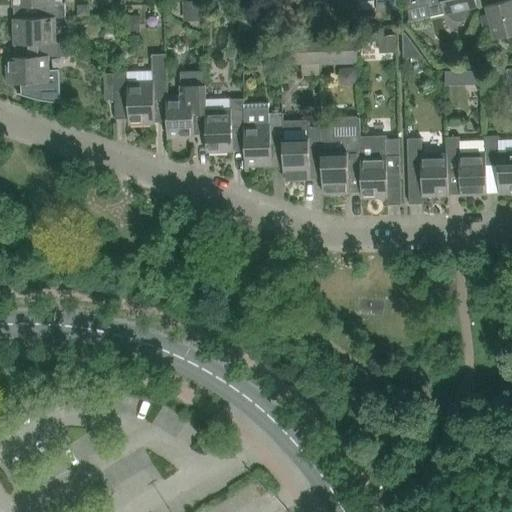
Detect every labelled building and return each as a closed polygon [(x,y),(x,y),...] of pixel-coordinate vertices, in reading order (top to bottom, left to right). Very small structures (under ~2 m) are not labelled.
[(62,0),(13,0),(14,6),(36,5),(36,17),(54,16),(54,17),(66,17),(66,3),(63,3),(62,0)] [(201,0),(182,0),(183,17),(202,16),(201,0)] [(431,16),(448,12),(451,17),(456,20),(461,20),(466,18),(469,13),(469,8),(478,6),(476,0),(407,0),(408,9),(428,4),(431,16)] [(511,0),(508,0),(487,6),(489,14),(481,16),(484,26),(492,24),(496,39),(508,35),(511,45),(511,0)] [(240,9),(238,13),(239,19),(243,21),(248,24),(253,22),(256,17),(254,12),(249,9),(246,7),(240,9)] [(140,14),(127,15),(128,33),(141,33),(140,14)] [(54,16),(36,17),(14,18),(15,44),(38,43),(38,56),(48,55),(48,56),(67,56),(67,41),(55,42),(54,17),(54,16)] [(404,32),(405,57),(424,56),(407,32),(404,32)] [(320,64),(320,61),(320,40),(287,41),(288,64),(320,64)] [(320,40),(320,61),(358,60),(358,40),(320,40)] [(128,72),(128,88),(130,123),(155,122),(155,100),(167,100),(167,96),(168,96),(166,53),(152,54),(153,71),(128,72)] [(49,69),(48,56),(48,55),(38,56),(7,56),(8,83),(21,82),(22,94),(17,92),(17,93),(33,98),(48,101),(65,101),(61,101),(60,69),(49,69)] [(469,70),(469,84),(483,84),(483,70),(469,70)] [(114,72),(115,99),(116,118),(129,118),(129,123),(130,123),(128,88),(128,72),(114,72)] [(182,85),(182,96),(168,96),(167,96),(167,100),(168,137),(194,136),(194,114),(206,114),(206,110),(206,100),(205,84),(182,85)] [(206,110),(206,114),(207,151),(233,150),(232,128),(244,127),(244,124),(246,124),(245,104),(245,98),(231,98),(231,99),(206,100),(206,110)] [(269,112),(269,104),(245,104),(246,124),(244,124),(244,127),(246,165),(272,165),(271,142),(283,142),(283,138),(284,138),(284,121),(283,112),(269,112)] [(323,126),(323,152),(322,152),(322,156),(323,193),(350,193),(349,171),(361,171),(360,155),(362,155),(361,137),(360,116),(333,117),(333,125),(323,126)] [(284,121),(284,138),(283,138),(283,142),(284,179),(311,179),(310,156),(322,156),(322,152),(323,152),(323,126),(310,126),(309,120),(284,121)] [(484,141),(462,141),(461,135),(445,135),(446,153),(447,173),(448,173),(460,172),(461,194),(487,193),(486,165),(485,151),(484,152),(484,141)] [(484,141),(484,152),(485,151),(486,165),(498,164),(499,193),(511,192),(511,151),(500,151),(500,135),(484,135),(484,141)] [(362,197),(388,197),(388,183),(394,183),(393,174),(401,174),(400,138),(386,138),(386,136),(361,137),(362,155),(360,155),(361,171),(362,197)] [(407,137),(408,147),(409,173),(416,173),(416,182),(422,182),(423,195),(449,194),(448,173),(447,173),(446,153),(423,153),(422,136),(407,137)] [(199,443),(204,452),(213,447),(208,438),(199,443)]
